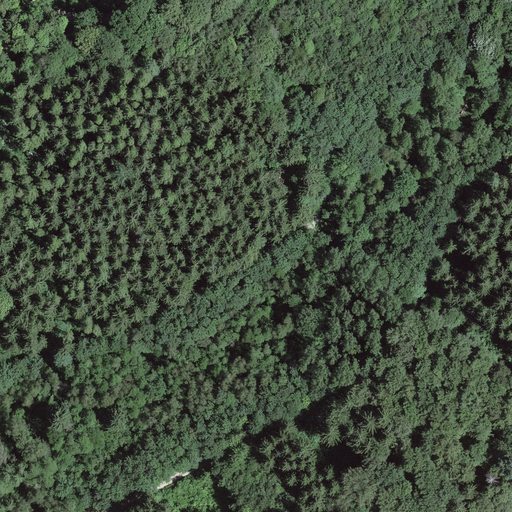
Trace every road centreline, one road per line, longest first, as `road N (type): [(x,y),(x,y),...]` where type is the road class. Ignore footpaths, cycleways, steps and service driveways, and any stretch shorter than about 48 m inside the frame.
road 1 (track): [(101,511),(374,366),(432,284),(467,200),(511,162)]
road 2 (track): [(0,77),(150,0)]
